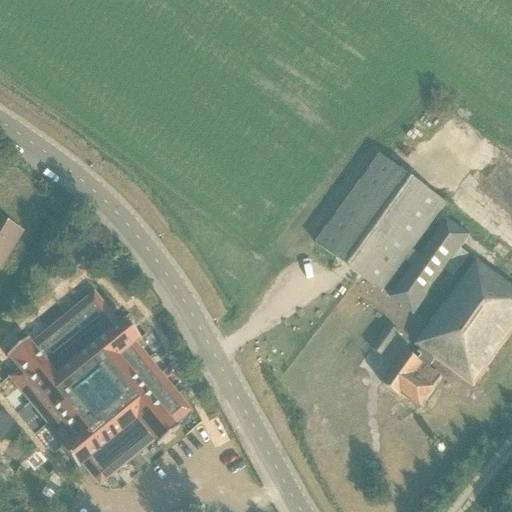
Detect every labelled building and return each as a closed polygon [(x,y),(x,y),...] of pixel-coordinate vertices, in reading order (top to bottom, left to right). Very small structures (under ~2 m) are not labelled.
[(405,262),(412,267),(419,256),(412,251),(447,204),(379,155),(315,245),(382,293),(405,262)] [(0,264),(20,231),(0,219),(0,264)] [(446,219),(419,256),(412,267),(388,299),(414,317),(428,297),(439,305),(457,279),(455,278),(469,257),(461,250),(471,236),(446,219)] [(400,398),(402,396),(420,409),(434,389),(441,378),(428,369),(435,361),(473,389),(511,334),(511,283),(477,260),(415,347),(420,350),(418,353),(421,357),(418,360),(419,361),(406,354),(384,387),(400,398)] [(27,341),(5,359),(6,360),(7,359),(17,371),(8,378),(64,447),(61,450),(60,449),(59,450),(77,472),(78,471),(77,470),(81,467),(99,489),(154,443),(156,446),(156,447),(157,448),(178,430),(177,429),(176,430),(174,427),(191,413),(135,344),(138,342),(138,343),(140,342),(122,320),(121,321),(121,322),(118,325),(101,303),(94,295),(30,347),(27,343),(28,342),(27,341)] [(388,325),(371,349),(383,358),(401,335),(388,325)] [(7,419),(0,429),(7,433),(14,423),(7,419)]
